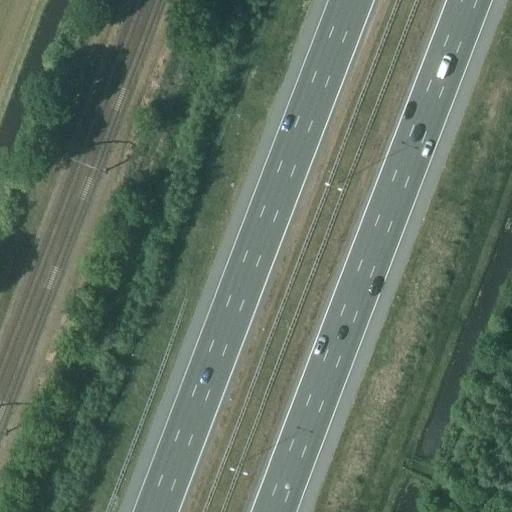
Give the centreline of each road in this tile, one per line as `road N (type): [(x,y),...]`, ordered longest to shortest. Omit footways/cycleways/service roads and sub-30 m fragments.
road 1 (motorway): [(273,511),(470,0)]
road 2 (motorway): [(351,0),(157,511)]
